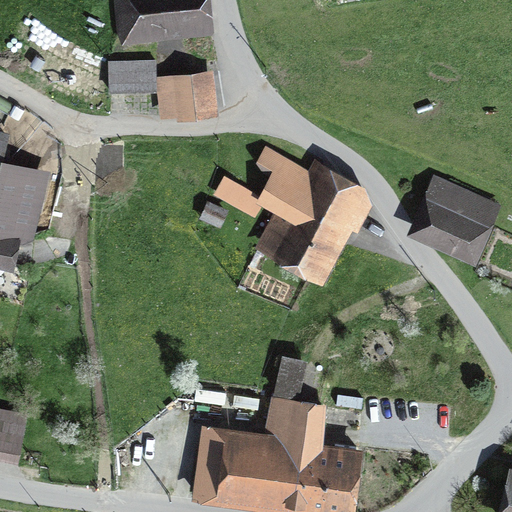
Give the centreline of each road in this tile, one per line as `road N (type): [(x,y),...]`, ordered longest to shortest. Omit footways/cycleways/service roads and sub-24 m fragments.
road 1 (unclassified): [(511,371),(380,193),(250,89),(230,40),(225,0)]
road 2 (track): [(0,79),(64,117),(102,126),(202,129),(262,103)]
road 3 (unclassified): [(0,489),(150,511)]
road 4 (unclassified): [(424,511),(511,420)]
